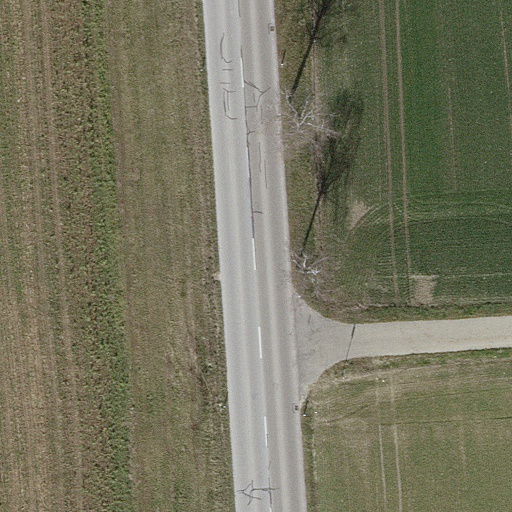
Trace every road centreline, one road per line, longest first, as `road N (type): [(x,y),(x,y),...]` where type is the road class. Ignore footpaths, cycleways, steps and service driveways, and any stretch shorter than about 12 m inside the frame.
road 1 (tertiary): [(272,511),(240,0)]
road 2 (track): [(511,329),(261,344)]
